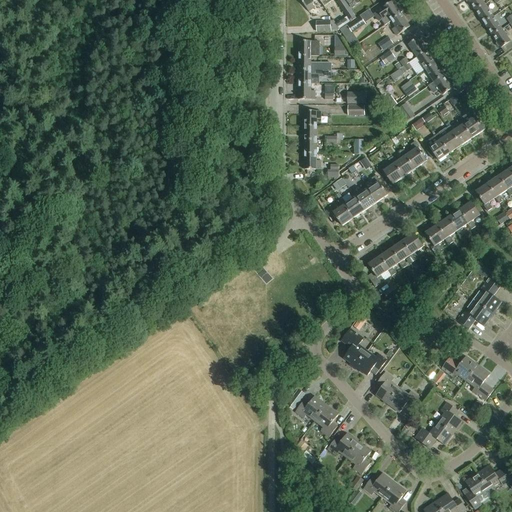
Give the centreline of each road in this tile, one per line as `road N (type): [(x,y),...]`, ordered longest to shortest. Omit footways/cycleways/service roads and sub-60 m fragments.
road 1 (residential): [(307,345),(418,473),(438,472),(475,449),(511,398)]
road 2 (residential): [(334,257),(275,175),(278,0)]
road 3 (residential): [(334,257),(511,135)]
road 4 (residential): [(511,105),(440,0)]
